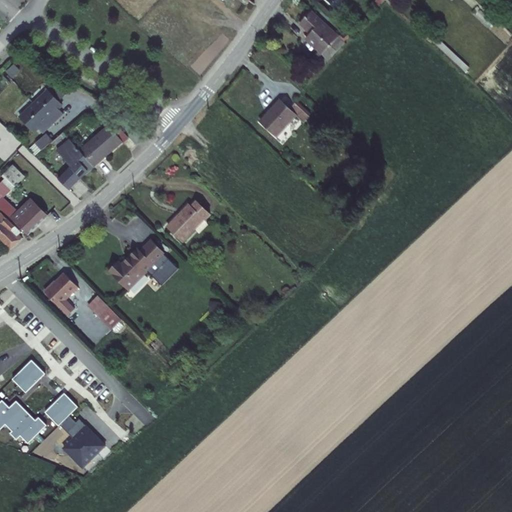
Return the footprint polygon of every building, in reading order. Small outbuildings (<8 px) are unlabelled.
[(228,0),(249,19),(259,4),(254,0),(228,0)] [(324,65),(345,43),(312,11),(301,22),(311,32),(307,38),(319,49),(313,56),(324,65)] [(52,84),(46,91),(54,100),(61,93),(52,84)] [(44,89),(15,117),(29,131),(33,127),(38,132),(59,113),(54,107),(58,103),(54,100),(46,91),(44,89)] [(286,111),(278,104),(257,127),(273,140),(293,119),(301,126),(308,119),(292,105),(286,111)] [(104,124),(75,149),(89,164),(118,139),(104,124)] [(29,144),(35,151),(46,142),(40,134),(29,144)] [(75,149),(66,138),(53,150),(67,165),(55,178),(65,188),(75,179),(74,178),(89,164),(75,149)] [(23,174),(14,165),(0,178),(0,197),(1,197),(23,174)] [(22,217),(1,197),(0,197),(0,210),(15,224),(22,217)] [(197,205),(193,202),(187,208),(202,223),(206,219),(209,221),(215,214),(202,201),(197,205)] [(27,235),(47,217),(35,204),(22,217),(15,224),(27,235)] [(202,223),(187,208),(171,225),(185,239),(202,223)] [(21,232),(3,216),(0,218),(0,225),(1,227),(0,227),(0,240),(10,250),(22,237),(19,234),(21,232)] [(121,264),(117,260),(108,268),(128,288),(147,270),(165,254),(152,240),(141,251),(138,248),(121,264)] [(161,286),(179,269),(165,254),(147,270),(161,286)] [(81,288),(66,274),(48,293),(73,316),(78,310),(69,301),(81,288)] [(124,320),(100,296),(91,305),(115,330),(124,320)] [(47,374),(33,361),(14,379),(28,393),(47,374)] [(71,415),(80,406),(66,393),(47,412),(61,425),(62,424),(71,415)] [(6,413),(12,408),(4,400),(0,404),(0,429),(1,431),(8,424),(13,420),(6,413)] [(12,408),(6,413),(13,420),(8,424),(15,431),(32,414),(19,401),(12,408)] [(32,414),(15,431),(13,433),(19,440),(23,436),(31,443),(49,425),(41,417),(38,420),(32,414)] [(87,426),(88,425),(81,419),(78,422),(71,415),(62,424),(75,438),(66,447),(85,467),(107,444),(91,428),(90,429),(87,426)]
